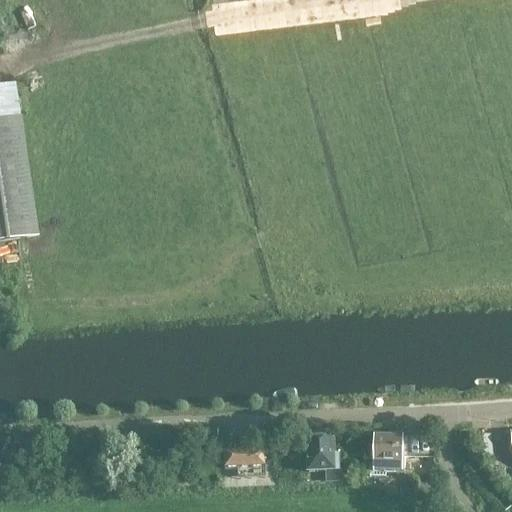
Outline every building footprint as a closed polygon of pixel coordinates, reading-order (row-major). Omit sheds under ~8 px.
[(0,242),(37,237),(20,119),(0,121),(0,242)] [(375,468),(370,468),(370,482),(386,482),(387,476),(405,477),(405,455),(403,455),(403,437),(374,437),(375,468)] [(478,457),(496,455),(495,437),(477,439),(478,457)] [(335,458),(334,452),(334,441),(308,442),(309,474),(339,472),(339,458),(335,458)] [(266,452),(223,453),(224,470),(266,469),(266,452)]
